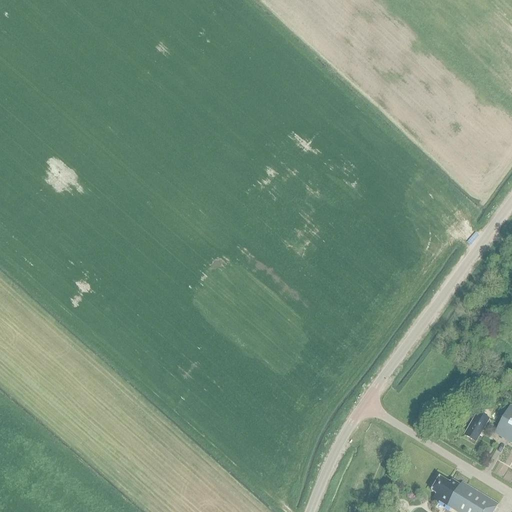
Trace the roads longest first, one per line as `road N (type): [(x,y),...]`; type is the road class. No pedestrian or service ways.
road 1 (unclassified): [(365,405),(511,202)]
road 2 (unclassified): [(511,495),(365,405)]
road 3 (unclassified): [(310,511),(335,450),(365,405)]
